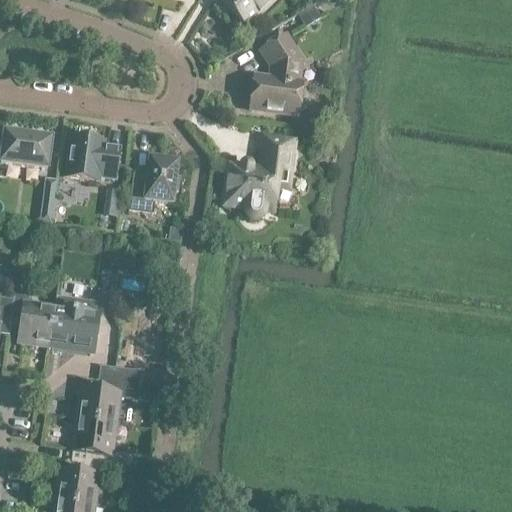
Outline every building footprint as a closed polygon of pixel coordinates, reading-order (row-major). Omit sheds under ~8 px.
[(276,0),(221,0),(219,3),(245,30),(276,0)] [(297,17),(303,26),(318,16),(313,8),(297,17)] [(270,83),(254,81),(250,112),(297,119),(298,111),(302,112),(307,108),(308,100),(304,95),(301,94),(302,87),(298,87),(301,64),(285,38),(261,53),(272,70),(270,83)] [(0,164),(0,165),(46,172),(50,142),(4,136),(0,164)] [(71,140),(66,182),(97,186),(98,179),(116,182),(120,153),(102,150),(103,144),(71,140)] [(240,171),(230,169),(224,209),(245,211),(244,214),(244,216),(245,218),(245,220),(246,221),(248,223),(250,224),(251,225),(253,225),(255,225),(257,225),(259,224),(261,223),(262,222),(263,220),(264,218),(264,216),(265,214),(274,215),(277,189),(287,190),(293,145),(264,141),(260,173),(251,172),(251,171),(251,170),(251,169),(250,168),(249,167),(248,167),(247,166),(246,166),(245,166),(244,166),(243,167),(242,167),(242,168),(241,169),(241,170),(240,171)] [(178,194),(180,180),(175,179),(177,166),(175,166),(176,161),(161,159),(161,164),(149,162),(146,186),(132,184),(128,214),(157,217),(158,206),(172,207),(173,194),(178,194)] [(57,183),(45,182),(39,226),(51,228),(57,183)] [(118,220),(122,194),(106,192),(103,218),(118,220)] [(15,292),(13,302),(10,327),(23,329),(21,349),(49,352),(55,307),(28,303),(29,294),(15,292)] [(171,296),(162,295),(161,302),(171,303),(171,296)] [(0,337),(9,339),(10,327),(13,302),(0,300),(0,337)] [(82,311),(55,307),(49,352),(77,356),(79,339),(83,340),(85,330),(80,329),(82,311)] [(96,380),(140,386),(141,374),(98,368),(96,380)] [(73,421),(119,427),(123,401),(137,403),(140,386),(96,380),(95,392),(77,390),(76,394),(73,421)] [(86,452),(85,465),(122,470),(124,456),(115,454),(119,427),(73,421),(69,449),(86,452)] [(55,475),(51,503),(97,509),(101,483),(110,484),(112,470),(122,471),(122,470),(85,465),(75,463),(73,478),(55,475)] [(96,511),(97,509),(51,503),(49,511),(96,511)]
